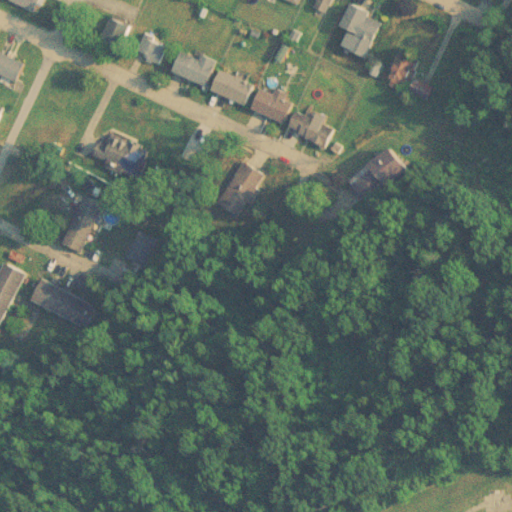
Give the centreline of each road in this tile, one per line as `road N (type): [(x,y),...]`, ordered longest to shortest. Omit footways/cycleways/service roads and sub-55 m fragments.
road 1 (residential): [(0,5),(292,147)]
road 2 (residential): [(0,217),(145,289)]
road 3 (residential): [(0,145),(63,0)]
